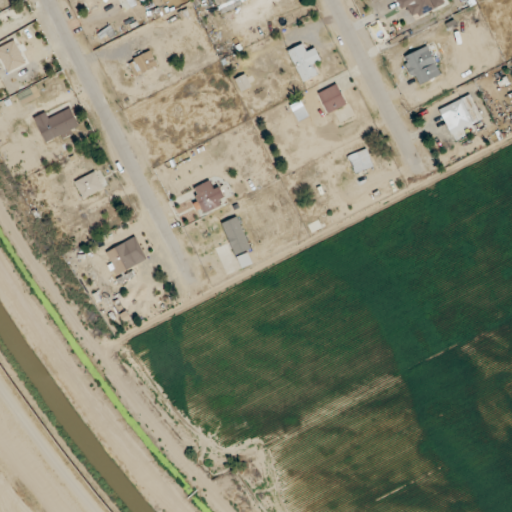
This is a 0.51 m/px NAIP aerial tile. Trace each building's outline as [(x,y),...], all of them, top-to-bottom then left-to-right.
[(251,0),(215,0),(220,12),(251,0)] [(396,0),(401,11),(408,8),(413,18),(445,4),(443,0),(396,0)] [(19,48),(12,39),(0,48),(0,59),(1,60),(19,48)] [(303,82),(318,75),(314,65),(322,61),(315,48),(307,52),(303,43),(287,50),(303,82)] [(402,58),(416,86),(441,73),(426,45),(402,58)] [(157,65),(149,50),(128,61),(135,77),(157,65)] [(241,91),(252,86),(246,73),(236,78),(241,91)] [(347,105),(337,84),(318,93),(328,114),(347,105)] [(41,95),(36,85),(18,96),(24,105),(41,95)] [(439,108),(449,133),(481,121),(470,96),(439,108)] [(34,117),(45,143),(81,127),(72,108),(50,118),(47,111),(34,117)] [(356,174),(374,166),(366,148),(348,156),(356,174)] [(105,189),(98,171),(75,180),(82,198),(105,189)] [(194,189),(198,196),(192,200),(202,216),(227,200),(212,177),(194,189)] [(138,263),(126,241),(102,254),(114,276),(138,263)]
